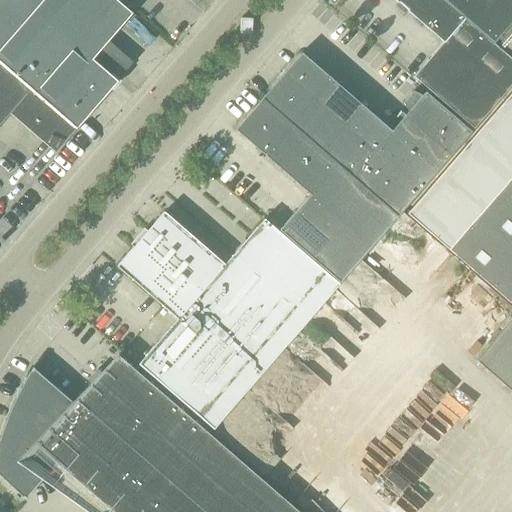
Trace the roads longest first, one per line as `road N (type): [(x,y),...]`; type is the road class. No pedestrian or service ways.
road 1 (unclassified): [(37,295),(296,0)]
road 2 (unclassified): [(234,0),(6,270)]
